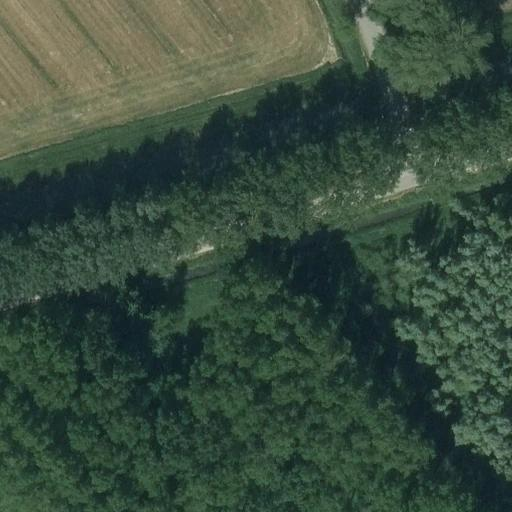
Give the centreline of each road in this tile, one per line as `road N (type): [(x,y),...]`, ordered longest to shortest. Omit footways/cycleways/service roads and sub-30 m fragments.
road 1 (unclassified): [(0,309),(428,184)]
road 2 (unclassified): [(428,184),(351,0)]
